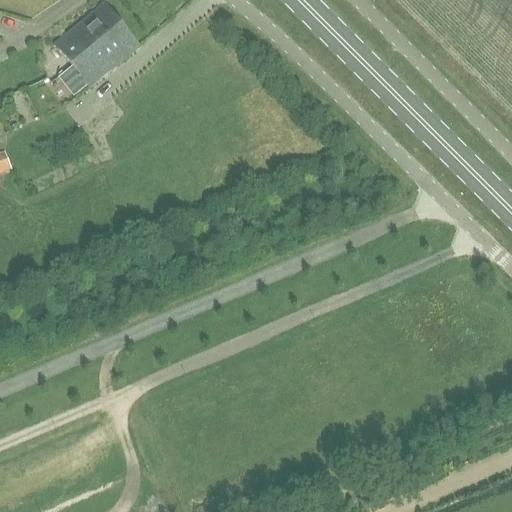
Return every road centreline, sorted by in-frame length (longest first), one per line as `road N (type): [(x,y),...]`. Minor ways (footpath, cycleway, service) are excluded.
road 1 (track): [(0,389),(442,201)]
road 2 (unclassified): [(511,270),(235,0)]
road 3 (primary): [(511,211),(299,0)]
road 4 (unclassified): [(511,153),(353,0)]
